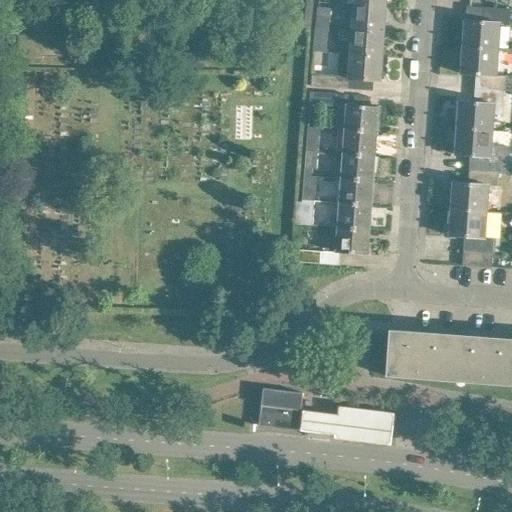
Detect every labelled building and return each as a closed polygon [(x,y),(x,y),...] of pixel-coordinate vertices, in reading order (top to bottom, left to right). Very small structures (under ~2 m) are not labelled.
[(68,23),(68,21),(69,5),(23,5),(23,33),(18,33),(18,35),(20,35),(20,43),(23,44),(23,56),(62,57),(63,22),(68,23)] [(385,32),(387,7),(355,5),(353,29),(385,32)] [(468,6),(468,10),(467,21),(465,21),(465,22),(467,22),(466,30),(465,30),(463,47),(499,50),(501,24),(509,24),(510,10),(468,6)] [(330,15),(318,14),(316,26),(329,27),(330,15)] [(328,40),(329,27),(316,26),(315,39),(328,40)] [(383,56),(385,32),(353,29),(351,54),(383,56)] [(497,76),(499,50),(463,47),(462,64),(464,64),(463,73),(462,73),(461,74),(477,75),(476,89),(505,91),(506,77),(497,76)] [(381,81),(383,56),(351,54),(349,76),(349,79),(381,81)] [(349,76),(313,74),(312,86),(349,89),(349,79),(349,76)] [(503,115),(505,91),(476,89),(475,103),(459,102),(459,103),(461,103),(460,111),(459,111),(458,128),(493,131),(494,115),(503,115)] [(348,105),(348,95),(311,92),(310,104),(338,106),(347,107),(348,105)] [(338,106),(337,130),(346,130),(377,133),(379,108),(380,108),(380,107),(348,105),(347,107),(338,106)] [(492,145),(493,131),(458,128),(456,145),(458,145),(457,154),(456,154),(456,155),(471,156),(470,170),(499,172),(508,173),(510,147),(492,145)] [(376,157),(377,133),(346,130),(344,155),(376,157)] [(308,135),(307,153),(318,153),(319,136),(308,135)] [(317,169),(318,153),(307,153),(305,168),(317,169)] [(374,181),(376,157),(344,155),(342,179),(374,181)] [(498,186),(499,172),(470,170),(469,184),(454,183),(454,184),(455,184),(455,193),(453,192),(452,209),(487,212),(489,186),(498,186)] [(372,206),(374,181),(342,179),(340,204),(372,206)] [(316,185),(304,184),(303,202),(314,203),(316,185)] [(314,203),(303,202),(298,202),(296,225),(313,226),(314,203)] [(370,230),(372,206),(340,204),(338,228),(370,230)] [(486,238),(487,212),(452,209),(450,226),(452,226),(452,235),(450,235),(450,236),(466,237),(465,251),(493,252),(494,239),(486,238)] [(368,254),(370,230),(338,228),(337,251),(336,251),(336,253),(369,255),(369,254),(368,254)] [(331,265),(332,251),(320,250),(320,251),(293,249),(292,262),(331,265)] [(492,268),(493,252),(465,251),(464,266),(492,268)] [(453,381),(457,337),(430,335),(430,333),(429,333),(429,338),(420,337),(421,332),(419,332),(419,334),(391,332),(388,377),(389,377),(389,374),(453,379),(452,381),(453,381)] [(511,341),(495,340),(495,338),(494,338),(493,343),(484,342),(485,338),(484,338),(483,339),(457,337),(453,381),(454,381),(454,379),(511,383),(511,341)] [(264,388),(259,426),(303,431),(305,410),(306,410),(302,409),(304,393),(264,388)] [(341,413),(305,409),(303,431),(311,432),(339,435),(339,440),(398,446),(399,432),(402,412),(342,405),(341,413)]
